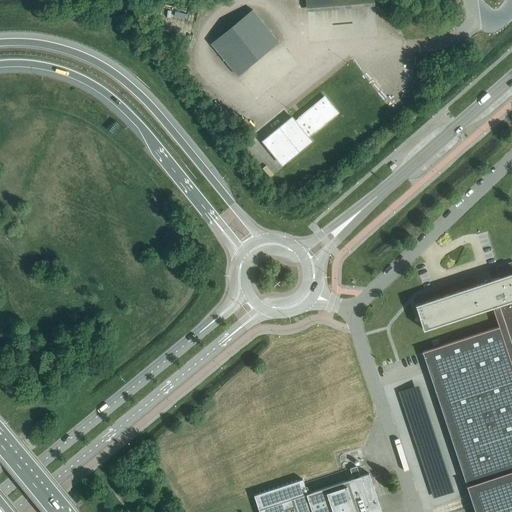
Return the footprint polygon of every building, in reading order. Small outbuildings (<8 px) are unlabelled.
[(374,0),(305,0),(307,12),(375,7),(374,0)] [(279,41),(253,10),(211,43),(237,75),(279,41)] [(292,116),(262,140),(282,164),(312,140),(308,136),(338,112),(325,96),(295,120),(292,116)] [(511,261),(496,267),(499,277),(416,305),(424,330),(493,307),(495,313),(474,320),(478,334),(422,352),(475,511),(511,511),(511,319),(510,313),(511,311),(511,261)] [(419,382),(398,389),(434,497),(453,490),(419,382)] [(303,479),(254,495),(260,511),(381,511),(369,473),(360,476),(357,466),(357,465),(350,468),(350,469),(353,478),(308,493),(304,482),(303,479)]
